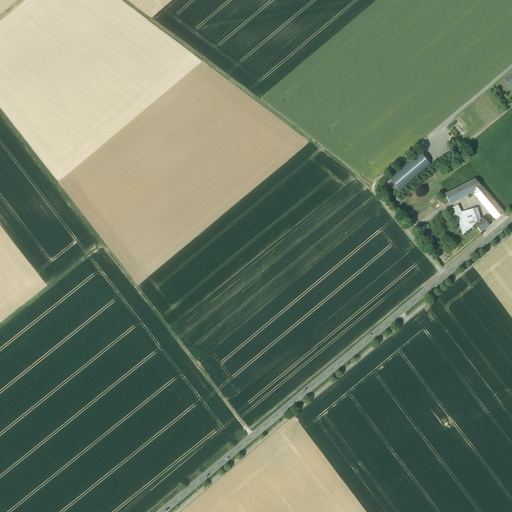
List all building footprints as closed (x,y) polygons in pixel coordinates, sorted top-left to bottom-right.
[(463,116),(453,123),(463,138),(473,131),(463,116)] [(419,151),(388,178),(400,192),(431,166),(419,151)] [(492,201),(474,180),(445,195),(449,204),(474,191),(487,206),(492,201)] [(503,214),(492,201),(487,206),(497,219),(503,214)] [(457,215),(460,213),(457,206),(452,209),(455,215),(457,215)] [(475,209),(470,211),(475,225),(479,221),(475,209)] [(464,235),(475,225),(470,211),(460,213),(457,215),(464,235)] [(479,221),(475,225),(481,232),(489,226),(483,219),(479,221)]
